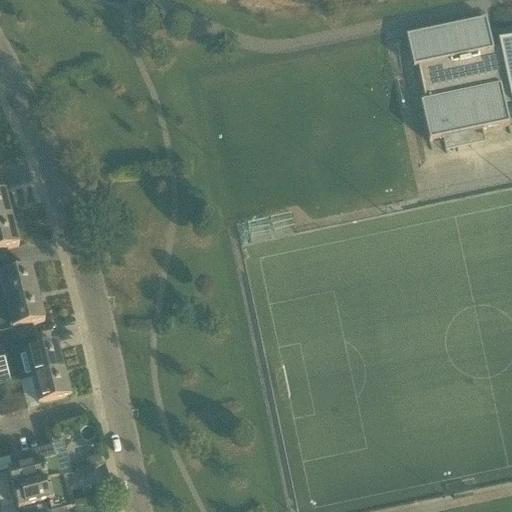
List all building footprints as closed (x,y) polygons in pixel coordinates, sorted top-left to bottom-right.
[(406,37),(413,70),(418,69),(425,103),(420,104),(429,144),(508,127),(503,102),(510,101),(511,105),(511,104),(511,39),(498,42),(499,50),(492,52),(486,20),(406,37)] [(0,222),(11,220),(4,193),(0,194),(0,222)] [(0,252),(18,247),(11,220),(0,222),(0,252)] [(0,305),(37,296),(30,269),(0,276),(0,305)] [(0,305),(0,319),(8,317),(12,332),(44,323),(37,296),(0,305)] [(0,334),(0,347),(11,344),(7,332),(0,334)] [(31,380),(63,372),(56,345),(36,350),(33,338),(11,344),(0,347),(0,359),(4,359),(4,360),(8,359),(14,384),(31,380)] [(70,399),(63,372),(31,380),(38,407),(70,399)] [(53,447),(49,448),(9,458),(12,471),(7,472),(12,492),(72,475),(64,445),(53,447)] [(22,509),(23,511),(58,511),(66,510),(69,509),(62,482),(73,479),(72,475),(12,492),(17,510),(22,509)]
